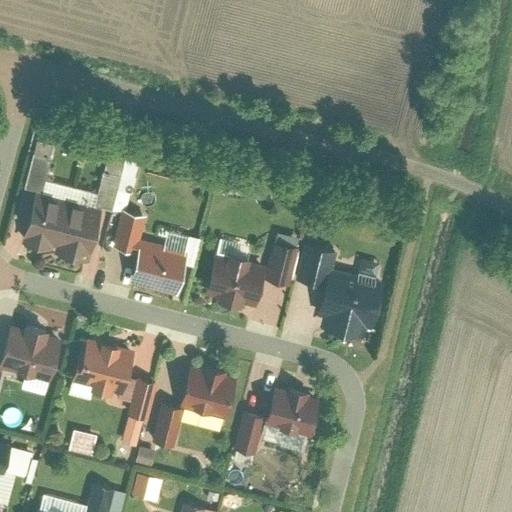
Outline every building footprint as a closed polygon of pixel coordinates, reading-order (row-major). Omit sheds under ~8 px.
[(33,181),(19,234),(86,252),(101,199),(33,181)] [(141,226),(128,272),(173,284),(186,238),(141,226)] [(276,236),(292,239),(293,234),(273,230),(265,271),(269,272),(276,236)] [(217,237),(203,288),(253,301),(266,250),(217,237)] [(270,273),(287,277),(294,241),(277,238),(270,273)] [(336,252),(318,317),(367,330),(384,265),(336,252)] [(13,309),(0,356),(0,358),(47,371),(60,322),(13,309)] [(87,322),(74,370),(120,382),(133,334),(87,322)] [(195,346),(181,398),(224,410),(238,358),(195,346)] [(278,374),(267,417),(308,428),(320,385),(278,374)] [(254,453),(256,407),(236,406),(234,452),(254,453)] [(134,439),(141,414),(125,410),(119,435),(134,439)] [(259,438),(302,445),(305,428),(262,421),(259,438)] [(66,444),(89,448),(93,428),(70,423),(66,444)] [(136,442),(134,456),(151,458),(153,444),(136,442)] [(136,467),(130,488),(154,495),(161,474),(136,467)] [(116,511),(124,486),(97,479),(87,511),(116,511)] [(39,487),(32,511),(83,511),(87,500),(39,487)] [(187,498),(183,511),(212,511),(214,505),(187,498)]
